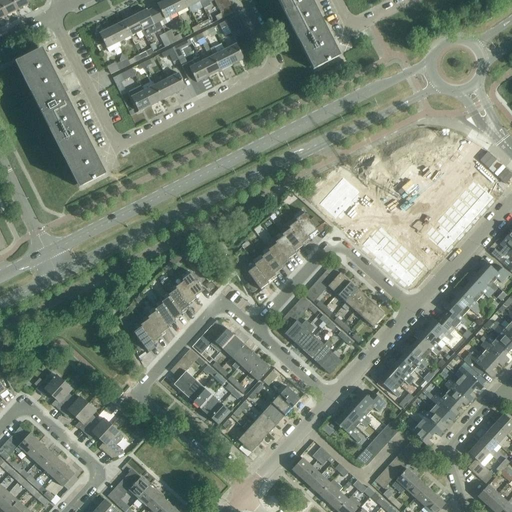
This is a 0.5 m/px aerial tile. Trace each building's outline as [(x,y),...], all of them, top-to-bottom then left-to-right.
[(12,0),(0,0),(0,1),(7,15),(18,10),(12,0)] [(12,0),(18,10),(29,4),(27,0),(26,0),(12,0)] [(153,9),(159,22),(177,13),(170,0),(165,0),(157,4),(158,6),(153,9)] [(184,0),(170,0),(177,13),(188,7),(184,0)] [(280,0),(315,68),(337,57),(308,0),(280,0)] [(231,7),(229,1),(217,7),(220,13),(231,7)] [(234,13),(231,7),(220,13),(221,14),(215,17),(217,21),(223,18),(234,13)] [(163,28),(159,22),(153,9),(147,12),(146,10),(135,16),(142,30),(145,37),(163,28)] [(135,16),(123,21),(131,36),(142,30),(135,16)] [(227,26),(228,28),(239,22),(236,17),(219,25),(221,29),(227,26)] [(208,20),(197,25),(200,30),(211,24),(208,20)] [(123,21),(111,27),(119,42),(131,36),(123,21)] [(228,28),(231,33),(242,28),(239,22),(228,28)] [(111,27),(99,33),(107,48),(109,53),(121,47),(119,42),(111,27)] [(231,33),(234,39),(245,34),(242,28),(231,33)] [(171,30),(165,33),(171,44),(188,36),(186,32),(174,37),(171,30)] [(171,44),(165,33),(160,36),(156,38),(160,45),(157,46),(159,50),(171,44)] [(204,38),(201,34),(196,37),(198,41),(200,40),(202,44),(204,48),(208,46),(204,38)] [(234,39),(236,44),(237,45),(248,39),(245,34),(234,39)] [(248,39),(237,45),(240,51),(251,45),(248,39)] [(178,45),(173,48),(178,59),(184,57),(180,50),(186,47),(184,42),(178,45)] [(236,44),(225,50),(232,65),(244,59),(242,56),(240,51),(237,45),(236,44)] [(240,51),(242,56),(254,51),(251,45),(240,51)] [(178,59),(173,48),(162,54),(164,58),(169,55),(173,62),(178,59)] [(152,49),(140,55),(142,59),(154,53),(152,49)] [(58,87),(39,50),(18,61),(81,186),(103,175),(61,93),(65,91),(65,92),(66,92),(62,84),(61,84),(62,85),(58,87)] [(225,50),(213,56),(220,71),(232,65),(225,50)] [(119,71),(130,65),(128,61),(124,52),(122,52),(120,60),(120,62),(116,65),(115,63),(107,67),(111,75),(119,71)] [(128,61),(130,65),(142,59),(140,55),(128,61)] [(213,56),(201,62),(209,77),(220,71),(213,56)] [(209,77),(201,62),(199,57),(181,66),(189,82),(194,79),(197,83),(209,77)] [(132,69),(120,74),(124,81),(135,75),(132,69)] [(178,73),(166,79),(174,94),(186,89),(178,73)] [(166,79),(155,85),(162,100),(174,94),(166,79)] [(155,85),(143,91),(151,106),(162,100),(155,85)] [(151,106),(143,91),(131,97),(139,112),(151,106)] [(343,178),(319,205),(335,219),(343,211),(346,214),(355,204),(351,201),(359,193),(343,178)] [(440,225),(436,230),(444,237),(436,246),(444,253),(494,198),(486,191),(448,233),(440,225)] [(292,196),(285,201),(289,206),(296,201),(292,196)] [(295,218),(297,221),(309,236),(317,230),(302,210),(294,217),(295,218)] [(310,238),(309,236),(297,221),(295,218),(287,224),(288,225),(302,244),(310,238)] [(285,232),(282,234),(283,236),(295,252),(303,246),(302,244),(288,225),(283,229),(285,232)] [(502,257),(511,248),(511,246),(511,230),(500,244),(503,248),(498,253),(495,250),(491,254),(498,261),(502,257)] [(276,242),(277,243),(288,259),(296,253),(295,252),(283,236),(282,234),(281,233),(276,236),(279,239),(276,242)] [(369,237),(362,245),(408,287),(415,279),(382,249),(390,241),(385,237),(377,245),(369,237)] [(269,249),(270,251),(282,267),(289,261),(288,259),(277,243),(269,249)] [(262,257),(263,259),(274,274),(282,268),(282,267),(270,251),(262,257)] [(255,265),(256,266),(267,282),(275,276),(274,274),(263,259),(255,265)] [(483,267),(480,271),(493,283),(496,279),(501,284),(509,276),(497,265),(493,270),(483,260),(479,264),(483,267)] [(328,287),(337,295),(349,281),(331,265),(325,273),(334,281),(330,285),(328,287)] [(267,282),(256,266),(248,272),(256,283),(260,289),(268,283),(267,282)] [(180,276),(184,281),(195,297),(203,291),(189,270),(180,276)] [(473,271),(469,275),(491,296),(494,292),(489,288),(493,283),(480,271),(476,275),(473,271)] [(321,277),(330,285),(334,281),(325,273),(321,277)] [(469,283),(466,286),(479,299),(483,294),(488,299),(491,296),(469,275),(465,279),(469,283)] [(328,287),(330,285),(321,277),(317,282),(325,290),(328,287)] [(184,281),(176,287),(188,304),(196,298),(195,297),(184,281)] [(337,295),(346,303),(358,290),(349,281),(337,295)] [(321,294),(325,290),(317,282),(313,286),(321,294)] [(166,291),(170,296),(181,312),(189,306),(188,304),(176,287),(174,285),(166,291)] [(318,298),(321,294),(313,286),(309,290),(318,298)] [(459,286),(455,290),(477,311),(480,307),(475,303),(479,299),(466,286),(463,290),(459,286)] [(314,302),(318,298),(309,290),(305,294),(314,302)] [(350,307),(355,311),(367,298),(358,290),(346,303),(342,307),(346,311),(350,307)] [(455,298),(452,301),(466,313),(470,309),(474,314),(477,311),(455,290),(452,294),(455,298)] [(503,291),(497,298),(501,301),(507,295),(503,291)] [(162,302),(163,304),(174,319),(182,314),(181,312),(170,296),(162,302)] [(303,297),(299,301),(308,309),(308,308),(314,314),(318,311),(303,297)] [(355,311),(364,319),(376,306),(367,298),(355,311)] [(299,301),(295,306),(304,313),(308,309),(299,301)] [(316,305),(323,311),(326,307),(320,301),(316,305)] [(441,305),(447,311),(460,323),(463,326),(467,322),(462,318),(466,313),(452,301),(449,304),(445,301),(441,305)] [(494,301),(489,307),(493,310),(498,305),(494,301)] [(155,310),(156,312),(167,327),(175,321),(174,319),(163,304),(155,310)] [(295,306),(291,310),(300,317),(304,313),(295,306)] [(376,306),(364,319),(373,327),(385,314),(376,306)] [(326,307),(323,311),(329,316),(332,313),(326,307)] [(291,310),(287,314),(296,322),(297,321),(300,317),(291,310)] [(447,311),(441,316),(455,328),(460,323),(447,311)] [(148,318),(149,319),(160,335),(168,329),(167,327),(156,312),(148,318)] [(283,319),(291,327),(296,322),(287,314),(283,319)] [(320,319),(326,325),(329,321),(323,315),(320,319)] [(334,321),(341,327),(344,323),(343,322),(344,321),(340,316),(338,318),(337,318),(334,321)] [(441,316),(436,322),(449,334),(455,328),(441,316)] [(430,325),(427,328),(440,341),(444,336),(449,341),(452,337),(449,334),(436,322),(430,317),(426,321),(430,325)] [(141,325),(142,327),(153,342),(161,337),(160,335),(149,319),(141,325)] [(213,342),(210,345),(219,353),(222,349),(222,350),(235,336),(217,320),(212,326),(220,334),(217,338),(213,341),(213,342)] [(285,334),(294,342),(310,324),(306,320),(301,325),(297,321),(296,322),(291,327),(285,334)] [(492,324),(489,320),(483,326),(487,330),(490,326),(492,324)] [(329,321),(326,325),(332,330),(336,327),(329,321)] [(493,324),(497,329),(511,341),(511,328),(508,325),(504,329),(497,322),(494,322),(493,324)] [(344,323),(341,327),(347,332),(350,329),(344,323)] [(294,342),(303,350),(315,337),(310,333),(314,328),(310,324),(294,342)] [(208,330),(217,338),(220,334),(212,326),(208,330)] [(153,342),(142,327),(134,333),(146,350),(154,344),(153,342)] [(420,328),(416,332),(438,353),(442,349),(436,345),(440,341),(427,328),(424,332),(420,328)] [(499,336),(495,340),(509,353),(511,349),(511,348),(511,341),(497,329),(495,331),(494,332),(499,336)] [(213,342),(213,341),(217,338),(208,330),(204,335),(213,342)] [(337,335),(344,341),(347,337),(341,332),(337,335)] [(417,339),(413,343),(427,355),(430,351),(436,356),(438,353),(416,332),(413,336),(417,339)] [(209,346),(213,342),(204,335),(200,339),(209,346)] [(353,338),(358,343),(361,340),(356,335),(353,338)] [(222,350),(232,358),(244,345),(235,336),(222,350)] [(303,350),(312,359),(324,345),(315,337),(303,350)] [(347,337),(344,341),(350,347),(353,343),(347,337)] [(480,340),(484,344),(506,363),(509,359),(506,356),(509,353),(495,340),(491,344),(483,337),(480,340)] [(205,351),(209,346),(200,339),(196,343),(205,351)] [(312,359),(321,367),(333,353),(328,349),(332,344),(328,341),(324,345),(312,359)] [(204,351),(205,351),(196,343),(192,347),(201,355),(210,363),(213,360),(204,351)] [(406,343),(402,348),(424,368),(428,364),(423,359),(427,355),(413,343),(410,346),(406,343)] [(485,351),(481,355),(495,368),(498,364),(502,367),(506,363),(484,344),(481,347),(485,351)] [(236,370),(240,366),(252,352),(244,345),(232,358),(236,362),(232,367),(236,370)] [(403,355),(400,358),(413,370),(417,366),(422,371),(424,368),(402,348),(399,351),(403,355)] [(190,350),(186,354),(195,362),(196,361),(202,367),(205,363),(190,350)] [(445,357),(447,360),(454,353),(451,350),(445,357)] [(240,366),(249,374),(262,361),(252,352),(240,366)] [(333,353),(321,367),(330,375),(342,361),(333,353)] [(467,356),(463,361),(481,377),(485,372),(492,378),(495,374),(492,371),(495,368),(481,355),(477,359),(473,356),(470,353),(467,356)] [(186,354),(182,358),(191,366),(195,362),(186,354)] [(182,358),(178,362),(187,370),(191,366),(182,358)] [(392,358),(389,362),(411,383),(414,379),(409,374),(413,370),(400,358),(396,362),(392,358)] [(262,361),(249,374),(258,382),(270,369),(262,361)] [(178,362),(174,367),(183,375),(186,371),(187,370),(178,362)] [(212,366),(219,372),(223,368),(216,362),(212,366)] [(389,369),(386,373),(399,385),(403,381),(408,386),(411,383),(389,362),(386,366),(389,369)] [(209,373),(214,378),(217,374),(208,365),(203,371),(208,375),(209,373)] [(170,371),(179,379),(183,375),(174,367),(170,371)] [(223,368),(219,372),(225,377),(228,373),(223,368)] [(431,372),(430,373),(434,376),(439,371),(435,368),(431,372)] [(463,375),(459,379),(473,392),(476,388),(480,391),(483,387),(462,368),(459,371),(463,375)] [(174,385),(183,393),(195,379),(186,371),(183,375),(179,379),(174,385)] [(264,380),(267,384),(276,374),(272,371),(264,380)] [(399,385),(386,373),(383,376),(379,373),(375,377),(397,397),(400,394),(395,390),(399,385)] [(424,380),(424,381),(427,383),(434,376),(430,373),(424,379),(424,380)] [(217,374),(214,378),(222,385),(226,381),(217,374)] [(48,392),(52,396),(65,383),(57,375),(53,379),(49,375),(36,389),(44,396),(48,392)] [(228,379),(237,388),(240,384),(231,376),(228,379)] [(183,393),(192,401),(204,388),(195,379),(183,393)] [(451,380),(448,383),(470,402),(473,399),(470,395),(473,392),(459,379),(455,384),(451,380)] [(427,383),(424,381),(417,387),(420,390),(427,383)] [(52,404),(60,411),(73,397),(69,393),(72,389),(65,383),(52,396),(56,400),(52,404)] [(449,390),(446,394),(459,406),(463,403),(466,406),(470,402),(448,383),(445,386),(449,390)] [(225,388),(231,394),(235,390),(228,384),(225,388)] [(240,384),(237,388),(243,393),(246,390),(240,384)] [(261,384),(255,390),(258,394),(264,387),(261,384)] [(288,387),(280,396),(292,408),(301,399),(288,387)] [(192,401),(201,409),(213,396),(204,388),(192,401)] [(235,390),(231,394),(237,399),(241,396),(235,390)] [(258,394),(255,390),(249,396),(253,400),(258,394)] [(360,397),(357,401),(370,412),(373,409),(378,413),(381,410),(386,404),(373,392),(368,398),(359,390),(356,393),(360,397)] [(406,408),(416,396),(410,392),(401,403),(406,408)] [(437,394),(434,398),(456,418),(460,414),(456,410),(459,406),(446,394),(442,398),(437,394)] [(201,409),(210,418),(222,404),(213,396),(201,409)] [(280,396),(271,405),(284,417),(292,408),(280,396)] [(71,414),(76,418),(88,404),(81,397),(77,401),(73,397),(60,411),(67,418),(71,414)] [(436,405),(432,409),(446,422),(449,418),(453,421),(456,418),(434,398),(431,401),(436,405)] [(244,401),(239,408),(242,411),(248,405),(244,401)] [(349,401),(346,404),(368,425),(370,422),(365,417),(370,412),(357,401),(353,405),(349,401)] [(76,425),(84,432),(96,419),(92,415),(96,411),(88,404),(76,418),(80,422),(76,425)] [(222,404),(210,418),(219,426),(231,412),(222,404)] [(346,412),(343,415),(356,427),(360,423),(365,428),(368,425),(346,404),(342,408),(346,412)] [(271,405),(263,414),(276,426),(284,417),(271,405)] [(242,411),(239,408),(233,414),(237,417),(242,411)] [(424,409),(421,413),(443,433),(446,429),(443,425),(446,422),(432,409),(428,413),(424,409)] [(422,420),(418,425),(432,437),(436,433),(439,437),(443,433),(421,413),(418,416),(422,420)] [(263,414),(255,423),(268,435),(276,426),(263,414)] [(356,427),(343,415),(339,420),(335,416),(332,420),(358,444),(361,441),(352,432),(356,427)] [(511,423),(503,415),(495,424),(506,435),(511,428),(511,423)] [(95,435),(99,439),(112,426),(104,419),(101,423),(96,419),(84,432),(92,439),(95,435)] [(223,426),(226,429),(232,423),(228,420),(223,426)] [(255,423),(247,432),(256,440),(260,443),(268,435),(255,423)] [(390,423),(386,427),(395,435),(399,431),(390,423)] [(432,437),(418,425),(415,429),(410,424),(407,428),(429,448),(433,444),(429,441),(432,437)] [(495,424),(486,434),(498,444),(506,435),(495,424)] [(100,447),(108,454),(113,459),(125,453),(116,445),(124,437),(112,426),(99,439),(104,443),(100,447)] [(138,427),(135,435),(144,439),(147,431),(138,427)] [(386,427),(382,432),(391,440),(395,435),(386,427)] [(13,435),(21,443),(25,438),(17,431),(13,435)] [(256,440),(247,432),(239,441),(252,453),(260,443),(256,440)] [(382,432),(378,436),(387,444),(391,440),(382,432)] [(18,446),(27,454),(39,441),(30,433),(25,438),(21,443),(18,446)] [(486,434),(478,443),(489,454),(492,457),(496,453),(493,450),(498,444),(486,434)] [(17,447),(18,446),(21,443),(13,435),(9,439),(17,447)] [(378,436),(374,440),(383,449),(387,444),(378,436)] [(14,451),(17,447),(9,439),(5,444),(14,451)] [(374,440),(370,445),(379,453),(383,449),(374,440)] [(27,454),(36,462),(48,449),(39,441),(27,454)] [(411,441),(407,446),(416,454),(420,450),(411,441)] [(469,453),(476,459),(480,464),(489,454),(478,443),(469,453)] [(10,456),(14,451),(5,444),(1,448),(10,456)] [(370,445),(366,449),(375,457),(379,453),(370,445)] [(407,446),(403,451),(412,459),(416,454),(407,446)] [(0,455),(5,460),(10,456),(1,448),(0,449),(0,455)] [(312,457),(317,462),(326,452),(321,448),(312,457)] [(36,462),(45,471),(57,458),(48,449),(36,462)] [(366,449),(362,454),(371,462),(375,457),(366,449)] [(403,451),(399,455),(408,463),(412,459),(403,451)] [(326,452),(317,462),(322,466),(327,460),(331,464),(335,460),(330,457),(331,456),(326,452)] [(371,462),(362,454),(358,458),(367,466),(371,462)] [(404,467),(408,463),(399,455),(395,459),(404,467)] [(45,471),(54,479),(66,466),(57,458),(45,471)] [(8,463),(15,469),(18,465),(11,459),(8,463)] [(292,470),(301,479),(311,468),(302,459),(292,470)] [(391,464),(400,472),(404,467),(395,459),(391,464)] [(468,468),(472,472),(480,464),(476,459),(468,468)] [(506,467),(506,466),(509,462),(505,459),(500,464),(505,468),(506,467)] [(335,469),(340,473),(344,468),(339,464),(335,469)] [(391,464),(387,468),(396,476),(400,472),(391,464)] [(472,472),(477,476),(484,468),(480,464),(472,472)] [(503,470),(505,468),(500,464),(496,470),(500,473),(503,470)] [(3,469),(9,474),(13,470),(7,465),(3,469)] [(18,465),(15,469),(20,474),(24,470),(18,465)] [(63,487),(64,486),(69,490),(78,480),(74,476),(75,474),(66,466),(54,479),(63,487)] [(503,470),(511,478),(511,471),(506,467),(505,468),(503,470)] [(301,479),(311,487),(321,476),(311,468),(301,479)] [(344,468),(340,473),(344,477),(341,482),(345,485),(353,477),(348,473),(344,468)] [(387,468),(383,473),(392,481),(396,476),(387,468)] [(477,476),(481,480),(489,472),(484,468),(477,476)] [(402,495),(407,490),(417,478),(408,469),(397,481),(402,486),(397,491),(402,495)] [(13,470),(9,474),(16,480),(19,476),(13,470)] [(311,487),(320,495),(330,484),(326,481),(330,477),(324,472),(321,476),(311,487)] [(489,472),(481,480),(485,484),(493,475),(489,472)] [(383,473),(379,477),(388,485),(392,481),(383,473)] [(25,479),(32,485),(36,481),(29,475),(25,479)] [(133,487),(136,483),(128,475),(124,479),(133,487)] [(132,494),(138,499),(150,485),(141,477),(136,483),(133,487),(129,492),(120,484),(116,488),(124,496),(125,494),(129,498),(132,494)] [(388,485),(379,477),(375,481),(384,490),(388,485)] [(407,490),(416,498),(426,486),(417,478),(407,490)] [(124,479),(120,484),(129,492),(133,487),(124,479)] [(330,484),(320,495),(329,503),(339,492),(342,488),(333,480),(330,484)] [(21,485),(27,490),(31,486),(24,481),(21,485)] [(36,481),(32,485),(38,490),(42,486),(36,481)] [(353,485),(358,490),(362,485),(357,481),(353,485)] [(0,484),(0,502),(9,493),(0,485),(0,484)] [(138,499),(147,507),(159,494),(150,485),(138,499)] [(362,485),(358,490),(362,493),(367,489),(362,485)] [(31,486),(27,490),(34,496),(37,492),(31,486)] [(416,498),(425,507),(436,495),(426,486),(416,498)] [(478,497),(487,506),(498,494),(489,486),(478,497)] [(121,500),(124,496),(116,488),(112,492),(121,500)] [(45,496),(51,501),(54,497),(48,492),(45,496)] [(117,505),(121,500),(112,492),(108,497),(117,505)] [(329,503),(337,511),(348,500),(339,492),(329,503)] [(0,502),(0,508),(4,511),(8,511),(18,501),(9,493),(0,502)] [(147,507),(152,511),(158,511),(168,502),(159,494),(147,507)] [(487,506),(494,511),(498,511),(507,503),(498,494),(487,506)] [(387,499),(393,504),(396,500),(391,495),(387,499)] [(436,495),(425,507),(431,511),(437,511),(445,503),(436,495)] [(348,500),(337,511),(354,511),(360,505),(351,497),(348,500)] [(40,501),(45,507),(48,503),(43,498),(40,501)] [(377,502),(382,507),(386,504),(380,498),(377,502)] [(507,503),(498,511),(511,511),(511,507),(511,506),(511,500),(511,499),(507,503)] [(105,500),(97,509),(100,511),(118,511),(105,500)] [(396,500),(393,504),(398,509),(402,505),(396,500)] [(8,511),(24,511),(27,509),(18,501),(8,511)] [(158,511),(174,511),(177,510),(168,502),(158,511)]
